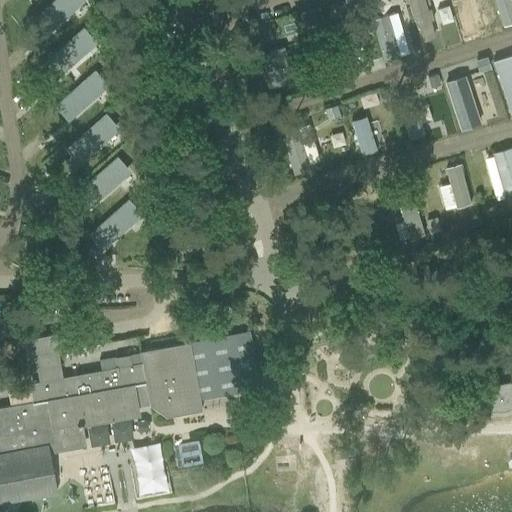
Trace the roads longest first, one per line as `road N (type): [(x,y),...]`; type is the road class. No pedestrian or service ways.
road 1 (unknown): [(231,123),(511,37)]
road 2 (unknown): [(265,208),(511,129)]
